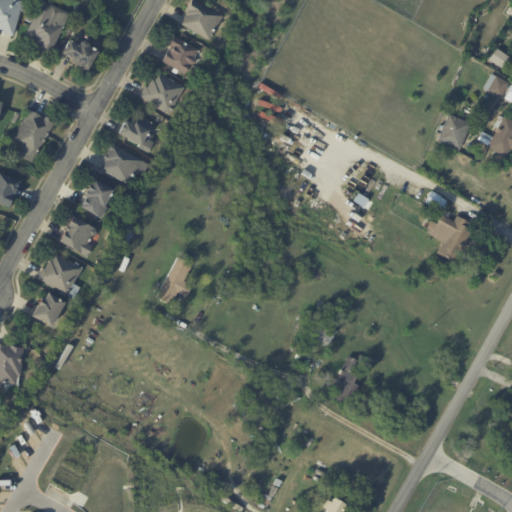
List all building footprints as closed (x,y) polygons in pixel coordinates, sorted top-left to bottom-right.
[(23,3),(14,37),(2,34),(2,31),(0,30),(0,0),(11,0),(15,1),(15,0),(22,0),(21,3),(23,3)] [(50,51),(41,47),(42,45),(38,43),(38,42),(27,37),(44,2),(68,14),(69,18),(52,52),(50,51)] [(224,18),(211,41),(182,25),(195,2),(224,18)] [(27,19),(33,21),(30,27),(25,25),(27,19)] [(117,27),(123,31),(120,37),(114,34),(117,27)] [(200,52),(196,58),(199,65),(198,65),(192,66),(187,75),(180,71),(178,75),(174,73),(176,69),(164,62),(177,39),(200,52)] [(73,43),(82,47),(84,44),(86,43),(90,45),(91,48),(100,53),(91,72),(85,69),(84,70),(72,64),(74,60),(64,55),(71,42),(73,43)] [(486,62),(501,69),(507,56),(492,49),(486,62)] [(186,89),(171,115),(141,97),(147,87),(149,89),(154,80),(157,82),(161,75),(186,89)] [(511,86),(511,102),(503,97),(502,99),(490,92),(489,93),(485,91),(494,75),(510,84),(509,85),(511,86)] [(41,118),(46,121),(48,118),(50,120),(49,122),(55,125),(51,133),(47,140),(48,140),(45,144),(44,143),(40,151),(41,152),(40,154),(39,153),(33,164),(19,156),(23,150),(12,144),(31,112),(41,118)] [(473,125),(461,152),(439,142),(450,115),(473,125)] [(148,133),(147,134),(150,136),(149,137),(147,136),(145,139),(153,144),(147,154),(137,148),(139,146),(119,134),(126,123),(130,125),(132,121),(136,124),(139,118),(149,123),(145,130),(148,132),(148,133)] [(511,150),(508,159),(490,149),(506,118),(511,121),(511,150)] [(473,142),(476,145),(471,155),(466,152),(472,142),(473,142)] [(109,175),(101,170),(106,161),(105,160),(113,145),(150,166),(143,178),(137,174),(130,187),(109,175)] [(9,151),(4,160),(0,158),(0,148),(1,147),(9,151)] [(19,185),(16,193),(15,192),(8,209),(0,205),(0,174),(20,183),(19,185)] [(81,208),(87,198),(85,197),(94,180),(115,191),(113,195),(114,196),(112,198),(111,198),(106,208),(108,209),(102,220),(81,209),(81,208)] [(127,196),(135,200),(132,205),(125,201),(127,196)] [(436,210),(443,199),(449,202),(442,213),(436,210)] [(94,237),(91,238),(90,240),(91,241),(89,243),(88,243),(87,244),(92,247),(85,258),(60,243),(66,233),(64,232),(73,217),(95,230),(96,233),(94,237)] [(463,220),(473,226),(470,230),(475,233),(457,265),(439,255),(450,235),(438,228),(444,217),(455,224),(459,218),(463,220)] [(128,231),(135,236),(127,247),(120,242),(128,231)] [(37,280),(44,269),(46,270),(51,262),(53,264),(58,256),(84,271),(75,286),(81,290),(75,302),(37,280)] [(164,304),(156,299),(178,259),(192,267),(183,283),(192,288),(185,299),(177,294),(170,307),(164,304)] [(60,319),(53,331),(34,319),(44,301),(46,302),(50,296),(68,305),(60,319)] [(344,320),(342,325),(334,321),(337,316),(344,320)] [(320,344),(312,339),(322,323),(328,327),(325,331),(335,337),(328,349),(320,344)] [(333,327),(339,331),(336,336),(330,332),(333,327)] [(0,346),(5,347),(18,349),(18,350),(24,350),(22,379),(18,378),(17,387),(5,386),(5,393),(0,392),(0,346)] [(55,368),(69,346),(73,349),(59,371),(55,368)] [(331,387),(349,356),(362,364),(356,375),(362,378),(359,384),(360,385),(352,399),(349,397),(344,405),(331,398),(335,390),(331,387)] [(282,390),(288,381),(296,386),(290,395),(282,390)] [(258,410),(273,420),(267,431),(251,420),(258,410)] [(270,495),(275,487),(279,490),(274,498),(270,495)] [(262,502),(267,495),(273,499),(268,506),(262,502)] [(326,511),(320,509),(325,501),(330,505),(333,499),(345,506),(345,507),(347,508),(344,511),(326,511)]
